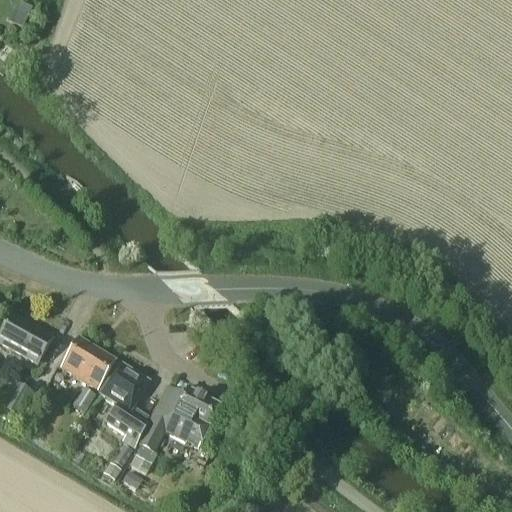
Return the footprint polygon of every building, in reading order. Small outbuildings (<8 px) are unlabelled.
[(0,346),(38,368),(52,344),(11,319),(0,339),(0,346)] [(97,393),(115,364),(78,341),(61,370),(97,393)] [(149,420),(133,410),(149,385),(119,367),(99,398),(116,409),(105,427),(125,440),(121,446),(133,453),(148,428),(145,426),(149,420)] [(0,411),(23,425),(37,400),(12,386),(0,408),(0,411)] [(139,446),(148,452),(154,455),(165,434),(198,452),(221,409),(185,390),(182,397),(168,389),(149,425),(150,426),(139,446)] [(95,398),(83,391),(73,407),(86,414),(95,398)] [(132,455),(124,450),(113,466),(121,471),(132,455)] [(120,473),(109,466),(103,478),(114,484),(120,473)] [(136,493),(142,483),(128,475),(122,484),(136,493)]
